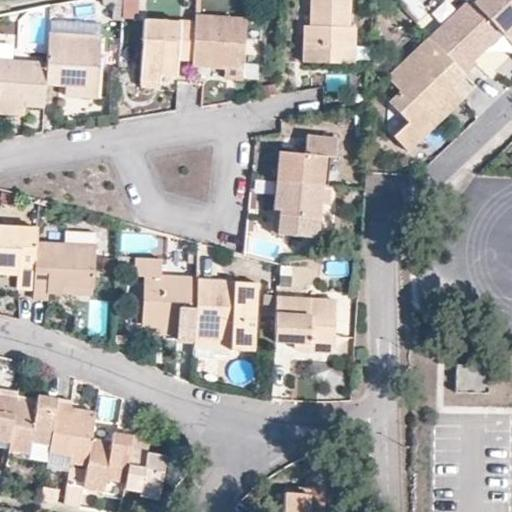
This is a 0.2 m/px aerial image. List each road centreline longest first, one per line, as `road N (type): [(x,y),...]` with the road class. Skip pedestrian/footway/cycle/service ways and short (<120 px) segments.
road 1 (residential): [(511,108),(387,233),(390,415)]
road 2 (residential): [(127,142),(147,206),(199,220),(220,216),(231,123)]
road 3 (residential): [(222,418),(0,340)]
road 4 (residential): [(0,160),(127,142)]
road 5 (residential): [(267,434),(390,415)]
